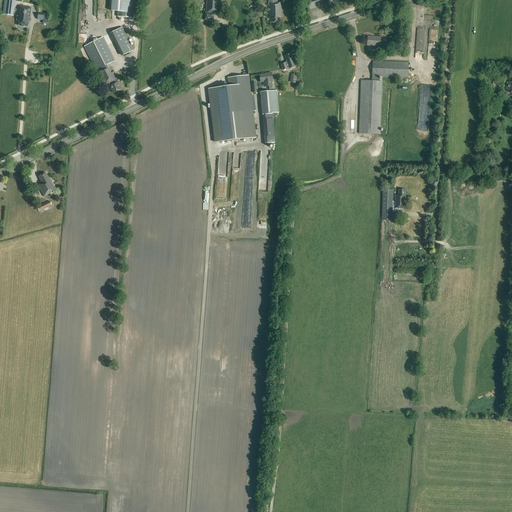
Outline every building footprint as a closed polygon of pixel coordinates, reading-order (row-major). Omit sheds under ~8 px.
[(134,0),(112,0),(112,12),(118,12),(118,17),(133,18),(134,0)] [(218,13),(218,0),(207,0),(206,13),(205,12),(204,20),(213,20),(214,13),(218,13)] [(269,17),(269,19),(267,19),(267,21),(270,21),(270,23),(280,23),(280,17),(281,17),(281,3),(277,3),(276,0),(268,0),(269,17)] [(4,1),(3,12),(13,13),(15,3),(4,1)] [(30,17),(31,7),(19,6),(18,16),(17,16),(16,20),(18,21),(17,26),(28,27),(29,22),(30,22),(31,18),(30,17)] [(48,25),(48,18),(43,18),(44,14),(38,13),(37,19),(43,20),(43,24),(48,25)] [(87,40),(87,22),(83,22),(83,33),(79,33),(79,40),(87,40)] [(133,50),(122,28),(111,33),(122,56),(133,50)] [(386,45),(380,44),(381,38),(368,37),(367,45),(373,46),(373,50),(376,50),(376,46),(380,46),(380,51),(385,51),(386,45)] [(104,86),(108,84),(110,86),(113,93),(121,89),(118,82),(116,80),(117,79),(110,65),(109,64),(114,62),(102,38),(84,47),(97,72),(104,86)] [(290,54),(285,56),(287,63),(281,65),(283,70),(289,68),(289,69),(295,66),(294,62),(293,63),(290,54)] [(85,66),(80,57),(76,59),(80,69),(85,66)] [(361,81),(359,120),(359,134),(380,135),(382,82),(379,81),(379,77),(408,78),(408,63),(373,61),(372,81),(361,81)] [(272,81),(271,73),(267,73),(267,74),(260,75),(260,82),(263,82),(264,87),(272,87),(272,81)] [(256,138),(249,75),(227,78),(228,86),(208,89),(214,143),(256,138)] [(272,114),(279,113),(277,91),(260,92),(264,137),(274,137),(272,114)] [(42,184),(38,185),(44,197),(56,191),(50,180),(49,180),(46,173),(38,177),(42,184)] [(404,208),(404,199),(405,199),(405,190),(399,189),(399,195),(395,195),(395,207),(404,208)] [(383,190),(382,220),(390,220),(391,191),(383,190)] [(37,207),(39,212),(51,206),(49,201),(37,207)]
